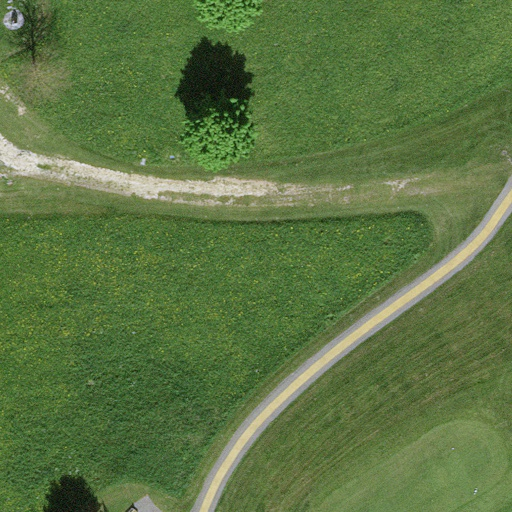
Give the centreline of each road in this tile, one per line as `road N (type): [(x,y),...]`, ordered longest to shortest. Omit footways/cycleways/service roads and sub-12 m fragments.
road 1 (track): [(511,197),(449,190),(288,208),(0,163)]
road 2 (track): [(191,511),(261,411),(366,324),(454,266),(511,198)]
